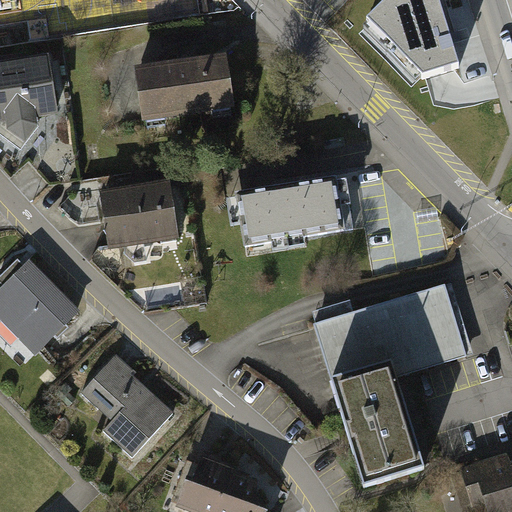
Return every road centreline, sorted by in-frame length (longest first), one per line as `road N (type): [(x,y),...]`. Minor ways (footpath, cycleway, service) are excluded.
road 1 (residential): [(0,184),(100,293),(283,447),(332,511)]
road 2 (residential): [(276,0),(511,239)]
